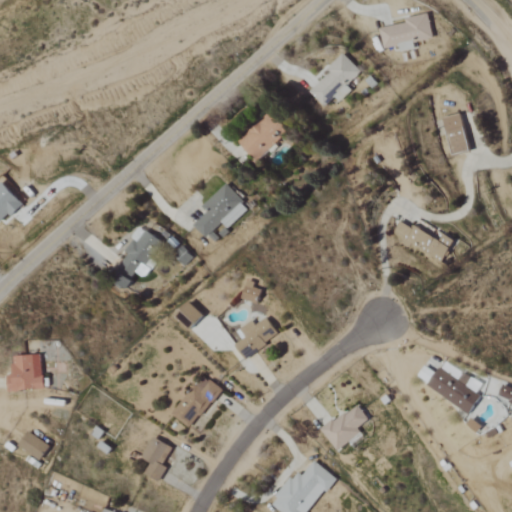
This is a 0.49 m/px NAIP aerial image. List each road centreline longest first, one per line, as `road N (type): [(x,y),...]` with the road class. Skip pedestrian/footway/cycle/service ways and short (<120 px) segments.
road 1 (tertiary): [(0,294),(321,0)]
road 2 (residential): [(197,511),(270,412),(387,318)]
